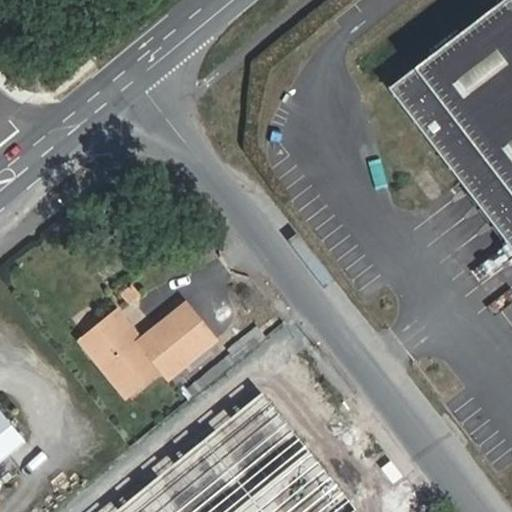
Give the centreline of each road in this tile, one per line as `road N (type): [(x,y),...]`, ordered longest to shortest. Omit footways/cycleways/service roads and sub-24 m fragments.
road 1 (unclassified): [(141,85),(476,511)]
road 2 (primary): [(141,85),(244,0)]
road 3 (primary): [(122,61),(24,139)]
road 4 (primary): [(44,164),(141,85)]
